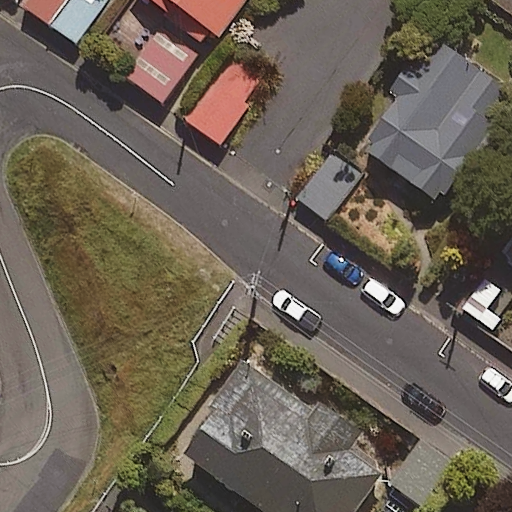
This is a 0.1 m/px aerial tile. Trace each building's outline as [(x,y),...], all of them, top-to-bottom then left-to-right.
[(104,7),(94,0),(71,0),(50,29),(74,47),(104,7)] [(216,42),(245,0),(139,0),(167,19),(124,80),(162,107),(210,38),(216,42)] [(510,100),(427,44),(354,152),(436,208),(510,100)] [(192,126),(218,144),(263,78),(237,60),(192,126)] [(362,177),(335,154),(297,199),(324,222),(362,177)] [(511,238),(498,258),(511,267),(511,238)] [(179,460),(253,511),(357,511),(388,468),(358,448),(362,442),(311,407),(307,413),(243,368),(179,460)]
